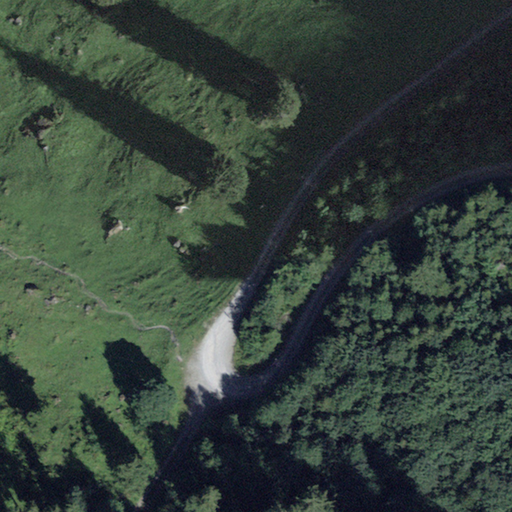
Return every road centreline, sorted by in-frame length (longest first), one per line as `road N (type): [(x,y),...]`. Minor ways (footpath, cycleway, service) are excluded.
road 1 (track): [(511,21),(361,129),(315,172),(216,336)]
road 2 (track): [(216,336),(214,361),(226,379),(258,381),(281,364),(376,227),(435,190),(511,166)]
road 3 (track): [(226,379),(141,511)]
